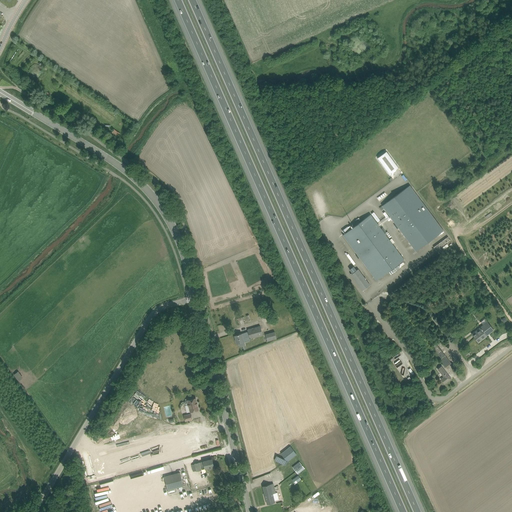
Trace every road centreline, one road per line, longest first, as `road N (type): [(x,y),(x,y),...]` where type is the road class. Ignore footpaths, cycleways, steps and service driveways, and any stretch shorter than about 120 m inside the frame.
road 1 (motorway): [(177,0),(403,511)]
road 2 (motorway): [(417,511),(192,0)]
road 3 (tertiary): [(196,298),(175,229),(140,182),(0,92)]
road 4 (unclassified): [(35,511),(156,312),(196,298)]
road 5 (tertiary): [(251,511),(196,298)]
